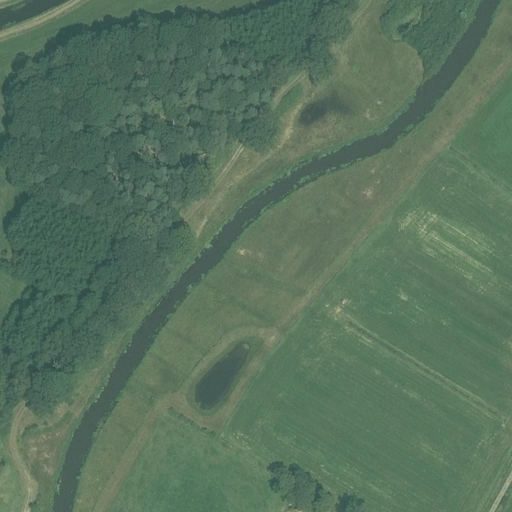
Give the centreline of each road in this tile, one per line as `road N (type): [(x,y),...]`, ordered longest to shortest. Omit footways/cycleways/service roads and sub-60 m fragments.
road 1 (track): [(101,511),(159,409),(174,401),(204,423),(226,414),(300,306),(511,60)]
road 2 (track): [(0,427),(363,0)]
